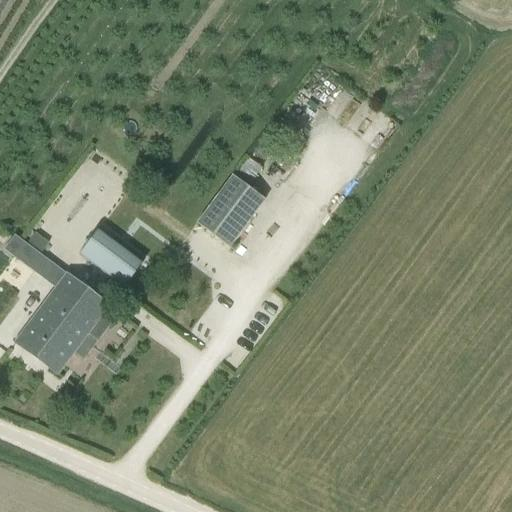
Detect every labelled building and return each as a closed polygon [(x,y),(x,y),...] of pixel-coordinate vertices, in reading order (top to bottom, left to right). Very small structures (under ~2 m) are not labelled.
[(248,184),(261,169),(248,159),(235,174),(248,184)] [(228,248),(264,201),(233,177),(196,225),(228,248)] [(127,245),(119,240),(116,244),(99,231),(80,256),(122,287),(141,263),(123,250),(127,245)] [(66,275),(14,343),(32,357),(44,341),(47,343),(50,339),(47,337),(61,317),(57,315),(79,285),(66,275)] [(44,341),(32,357),(57,375),(72,354),(73,353),(83,361),(96,342),(86,335),(108,306),(79,285),(57,315),(61,317),(47,337),(50,339),(47,343),(44,341)]
